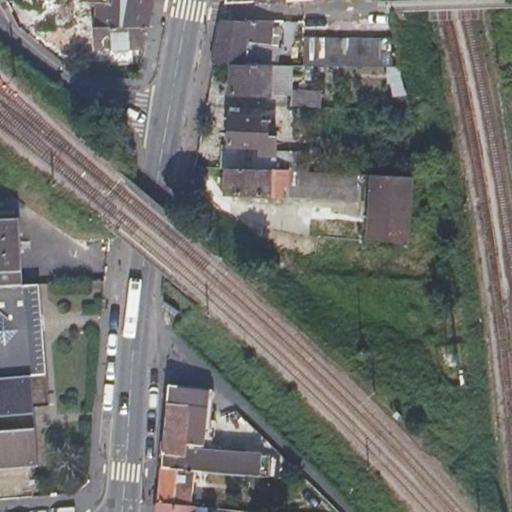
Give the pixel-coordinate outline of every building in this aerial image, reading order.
[(10,28),(68,26),(67,0),(20,0),(9,0),(10,28)] [(234,66),(247,67),(251,43),(273,44),(275,21),(242,20),(242,23),(221,22),(216,66),(234,66)] [(72,26),(75,55),(88,54),(85,25),(72,26)] [(389,67),(390,56),(390,45),(309,39),(308,67),(389,67)] [(232,98),(260,99),(289,99),(289,67),(247,67),(234,66),(232,98)] [(318,106),(318,99),(318,92),(297,91),(296,106),(318,106)] [(231,170),(283,172),(284,152),(284,140),(274,139),(275,120),(233,118),(232,150),(224,150),(223,170),(231,170)] [(315,154),(284,152),(283,172),(291,173),(314,174),(315,154)] [(281,200),(282,188),(291,189),(291,173),(283,172),(231,170),(230,198),(281,200)] [(314,174),(291,173),(291,189),(290,198),(359,203),(361,176),(314,174)] [(412,243),(415,180),(373,177),(371,240),(412,243)] [(0,286),(22,286),(18,218),(0,219),(0,286)] [(355,239),(355,231),(355,223),(334,221),(333,237),(355,239)] [(0,499),(35,497),(33,467),(41,466),(37,406),(53,405),(46,284),(22,286),(0,286),(0,499)] [(218,472),(234,473),(252,475),(253,468),(242,468),(243,452),(184,447),(184,440),(202,441),(204,415),(212,408),(213,388),(168,385),(162,467),(198,470),(218,472)] [(159,505),(196,508),(198,470),(162,467),(159,505)] [(234,473),(218,472),(217,479),(233,480),(234,473)] [(253,496),(251,511),(275,511),(277,498),(253,496)]
